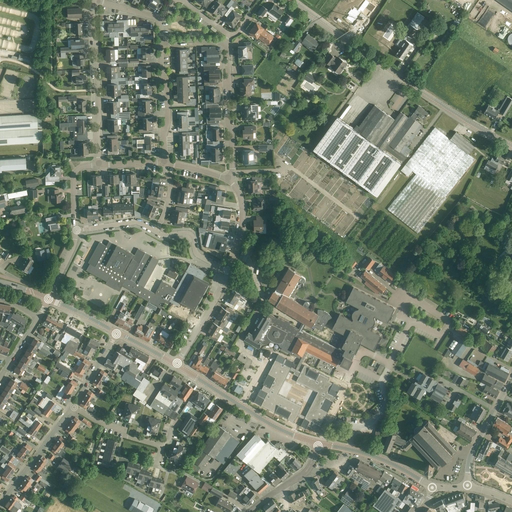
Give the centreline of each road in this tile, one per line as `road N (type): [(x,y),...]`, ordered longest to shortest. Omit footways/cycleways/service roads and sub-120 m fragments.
road 1 (tertiary): [(511,145),(293,0)]
road 2 (residential): [(98,165),(92,0)]
road 3 (secondary): [(319,443),(261,419),(176,365)]
road 4 (residential): [(228,178),(225,41)]
road 5 (secondary): [(432,486),(363,452),(319,443)]
road 6 (residential): [(164,161),(160,43)]
